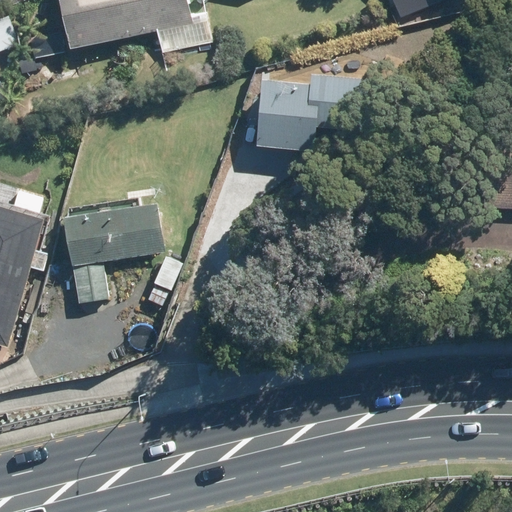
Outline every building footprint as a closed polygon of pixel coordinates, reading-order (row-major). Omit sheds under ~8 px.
[(0,0),(0,9),(12,5),(9,0),(0,0)] [(51,0),(62,49),(157,29),(162,52),(210,43),(205,21),(182,25),(176,0),(51,0)] [(6,15),(0,16),(0,51),(16,45),(6,15)] [(250,145),(307,150),(309,125),(340,128),(344,80),(329,78),(329,76),(306,74),(305,85),(256,81),(250,145)] [(511,208),(511,168),(500,168),(498,208),(511,208)] [(0,203),(0,346),(10,349),(33,270),(46,274),(51,255),(42,254),(53,218),(42,215),(47,198),(23,191),(18,208),(0,203)] [(74,211),(75,220),(70,220),(77,269),(81,269),(86,306),(116,301),(111,265),(172,255),(170,241),(179,239),(175,218),(162,220),(160,207),(145,209),(144,201),(74,211)]
